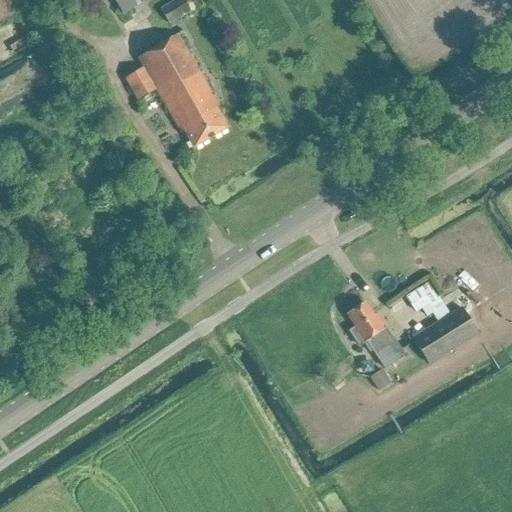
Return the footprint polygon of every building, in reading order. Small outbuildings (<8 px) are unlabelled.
[(112,0),(121,14),(144,1),(145,0),(112,0)] [(168,24),(191,11),(184,0),(173,0),(159,8),(168,24)] [(217,108),(174,38),(135,62),(138,67),(134,70),(136,73),(123,81),(136,103),(154,92),(178,132),(181,130),(193,148),(226,129),(215,110),(217,108)] [(444,286),(456,306),(466,300),(454,280),(444,286)] [(404,298),(414,313),(436,299),(426,283),(404,298)] [(372,317),(363,304),(346,315),(355,328),(348,332),(358,347),(365,342),(383,369),(403,356),(391,338),(389,339),(383,330),(384,329),(374,315),(372,317)] [(427,365),(476,335),(460,309),(411,340),(427,365)] [(390,384),(380,370),(368,379),(377,393),(390,384)]
